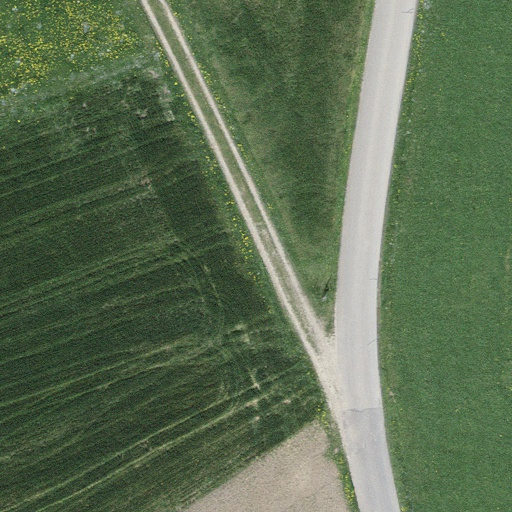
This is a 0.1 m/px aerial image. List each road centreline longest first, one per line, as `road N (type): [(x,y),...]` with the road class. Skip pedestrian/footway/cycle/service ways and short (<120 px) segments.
road 1 (unclassified): [(381,511),(358,439),(354,210),(397,0)]
road 2 (track): [(149,0),(358,439)]
